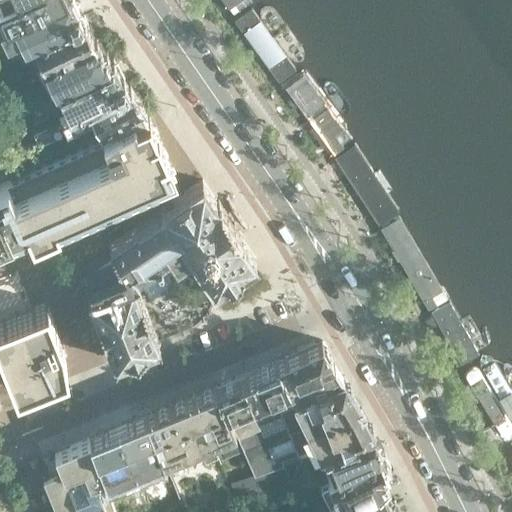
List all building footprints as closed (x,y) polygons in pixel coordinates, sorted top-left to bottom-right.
[(0,0),(0,20),(3,19),(45,0),(0,0)] [(10,48),(29,39),(82,15),(77,5),(78,5),(75,0),(45,0),(3,19),(10,32),(4,35),(10,48)] [(222,0),(234,15),(253,0),(222,0)] [(279,84),(296,72),(253,8),(235,20),(279,84)] [(39,61),(93,35),(84,14),(82,15),(29,39),(39,61)] [(51,87),(110,58),(106,49),(103,50),(96,34),(93,35),(39,61),(51,87)] [(36,131),(128,83),(123,72),(121,73),(113,57),(110,58),(51,87),(36,94),(44,111),(29,118),(36,131)] [(306,68),(283,84),(334,154),(356,138),(306,68)] [(141,102),(143,101),(130,82),(128,83),(36,131),(34,131),(40,143),(59,134),(61,128),(92,113),(98,125),(99,125),(141,102)] [(147,114),(141,102),(99,125),(104,137),(0,183),(0,202),(14,235),(28,229),(32,236),(174,173),(165,153),(166,153),(156,131),(158,129),(151,114),(149,115),(148,114),(147,114)] [(358,142),(337,155),(379,224),(401,211),(358,142)] [(88,293),(113,360),(158,342),(157,340),(132,275),(133,274),(149,297),(192,268),(183,255),(191,250),(214,286),(231,273),(235,270),(255,258),(240,235),(242,234),(218,199),(216,201),(202,179),(183,192),(183,191),(160,207),(161,208),(109,244),(109,245),(78,266),(89,292),(88,293)] [(0,241),(14,235),(0,202),(0,241)] [(427,309),(446,298),(399,217),(380,228),(427,309)] [(462,364),(480,354),(450,300),(432,311),(462,364)] [(32,307),(20,312),(0,320),(0,348),(16,389),(30,383),(45,378),(67,369),(61,341),(46,302),(32,307)] [(333,360),(329,352),(327,349),(328,347),(325,342),(323,342),(321,339),(283,356),(283,357),(277,359),(286,379),(333,360)] [(479,362),(511,421),(511,391),(492,355),(490,354),(489,354),(487,354),(486,354),(484,354),(483,355),(482,356),(481,357),(480,358),(479,359),(479,361),(479,362)] [(289,385),(286,379),(277,359),(276,359),(275,359),(266,363),(266,361),(260,363),(261,365),(247,371),(245,372),(258,398),(289,385)] [(294,396),(343,375),(333,360),(286,379),(289,385),(294,396)] [(258,398),(245,372),(244,372),(231,378),(230,376),(224,378),(225,380),(216,384),(215,384),(226,411),(228,410),(258,398)] [(469,382),(469,383),(505,448),(506,449),(507,449),(509,450),(510,450),(511,451),(511,450),(511,428),(483,377),(481,376),(479,375),(477,374),(474,374),(472,373),(471,375),(470,376),(470,378),(469,380),(469,382)] [(372,428),(373,427),(374,424),(371,418),(368,417),(367,418),(359,402),(350,388),(351,387),(352,384),(349,378),(346,377),(345,378),(343,375),(294,396),(252,413),(251,409),(231,418),(234,424),(237,432),(235,433),(254,480),(322,452),(373,431),(372,428)] [(234,424),(231,418),(228,410),(226,411),(215,384),(212,386),(208,384),(202,387),(201,390),(184,397),(180,396),(175,398),(173,402),(167,404),(163,403),(158,405),(156,409),(146,413),(164,457),(188,447),(187,443),(234,424)] [(164,457),(146,413),(133,418),(131,419),(125,419),(116,422),(117,425),(135,468),(164,457)] [(135,468),(117,425),(116,422),(108,426),(106,428),(103,431),(88,436),(107,480),(135,468)] [(378,451),(381,445),(373,431),(322,452),(324,457),(325,460),(332,457),(338,470),(378,451)] [(116,511),(105,481),(107,480),(88,436),(54,450),(56,456),(52,457),(51,458),(49,459),(48,460),(48,461),(47,463),(47,464),(47,465),(46,466),(47,468),(47,469),(49,473),(42,476),(46,485),(57,511),(116,511)] [(387,479),(383,471),(387,468),(389,462),(384,452),(378,451),(338,470),(329,475),(342,501),(380,482),(387,479)] [(308,475),(305,465),(297,468),(300,478),(308,475)] [(395,511),(380,482),(342,501),(334,505),(337,511),(395,511)]
